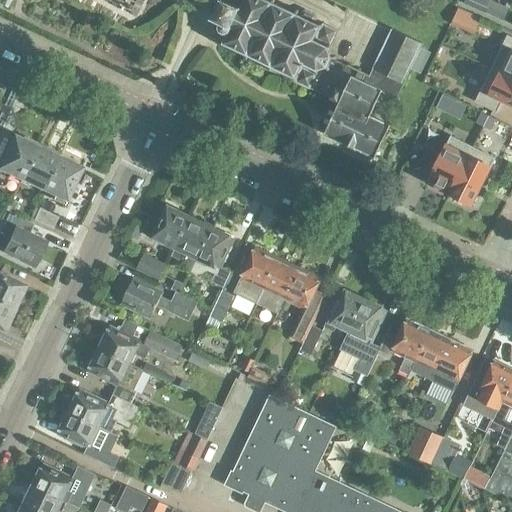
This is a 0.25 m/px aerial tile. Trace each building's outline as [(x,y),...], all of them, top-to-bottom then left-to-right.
[(300,17),(264,0),(239,0),(236,8),(222,1),(213,20),(222,24),(220,29),(220,32),(223,33),(221,37),(224,46),(293,78),(295,83),(339,103),(351,77),(329,66),(332,59),(328,49),(332,48),(330,45),(337,31),(324,25),(319,26),(315,24),(317,20),(316,16),(306,11),(302,13),(300,17)] [(491,2),(486,13),(504,22),(509,10),(491,2)] [(471,14),(459,9),(454,20),(466,25),(471,14)] [(419,74),(429,52),(419,47),(421,43),(390,29),(368,75),(365,74),(361,82),(351,77),(339,103),(324,134),(374,159),(390,126),(369,117),(381,93),(395,99),(409,69),(419,74)] [(511,36),(508,35),(492,69),(511,78),(511,36)] [(511,105),(511,78),(492,69),(475,102),(496,112),(502,100),(511,105)] [(447,113),(454,99),(444,94),(437,108),(447,113)] [(489,116),(482,113),(477,124),(484,127),(489,116)] [(489,116),(484,127),(491,131),(497,120),(489,116)] [(21,179),(36,147),(13,137),(0,165),(0,175),(7,178),(9,173),(21,179)] [(450,196),(473,147),(452,137),(428,185),(450,196)] [(43,189),(58,158),(36,147),(21,179),(19,182),(30,187),(32,184),(43,189)] [(495,158),(473,147),(450,196),(471,206),(495,158)] [(63,204),(80,168),(58,158),(43,189),(55,195),(53,199),(63,204)] [(6,211),(12,214),(14,215),(20,203),(12,199),(6,211)] [(52,228),(57,217),(36,207),(30,218),(52,228)] [(176,248),(190,218),(169,208),(155,237),(176,248)] [(33,267),(45,243),(28,235),(33,225),(11,214),(0,235),(10,240),(3,252),(33,267)] [(190,273),(211,229),(190,218),(176,248),(171,258),(182,263),(179,268),(190,273)] [(137,225),(136,227),(131,236),(138,239),(143,230),(143,228),(137,225)] [(215,275),(219,268),(233,239),(211,229),(190,273),(195,276),(201,276),(205,274),(208,271),(215,275)] [(256,303),(276,260),(255,249),(234,293),(256,303)] [(159,280),(166,266),(144,255),(137,270),(159,280)] [(277,313),(284,299),(297,270),(276,260),(256,303),(277,313)] [(303,342),(311,326),(325,296),(314,291),(319,280),(297,270),(284,299),(304,309),(290,336),(303,342)] [(0,275),(0,302),(14,309),(25,287),(0,275)] [(171,303),(160,297),(161,294),(132,280),(121,303),(150,317),(156,306),(189,322),(198,303),(176,293),(171,303)] [(176,293),(180,294),(184,285),(176,281),(172,290),(176,293)] [(342,290),(324,328),(334,332),(338,325),(348,330),(363,300),(342,290)] [(223,320),(234,298),(221,291),(212,310),(210,314),(223,320)] [(348,330),(341,346),(362,356),(356,369),(365,374),(377,349),(368,345),(373,334),(384,310),(363,300),(348,330)] [(0,327),(4,330),(14,309),(0,302),(0,327)] [(182,347),(126,320),(120,333),(111,328),(100,349),(129,364),(134,354),(144,358),(148,350),(174,362),(182,347)] [(378,355),(368,376),(380,382),(390,360),(389,359),(393,351),(405,356),(398,371),(408,376),(410,370),(414,361),(425,338),(428,332),(407,321),(398,340),(387,334),(377,354),(378,355)] [(310,355),(322,331),(311,326),(303,342),(299,350),(310,355)] [(414,361),(410,370),(431,380),(435,371),(446,348),(449,342),(428,332),(425,338),(414,361)] [(435,371),(431,380),(453,390),(457,381),(468,359),(471,352),(449,342),(446,348),(435,371)] [(129,364),(100,349),(89,371),(136,394),(146,372),(129,364)] [(247,373),(251,366),(253,361),(245,357),(239,369),(247,373)] [(501,402),(511,378),(511,371),(493,362),(479,391),(501,402)] [(170,384),(173,378),(144,364),(142,370),(170,384)] [(266,386),(271,375),(251,366),(247,373),(246,376),(266,386)] [(239,379),(241,374),(242,373),(228,367),(226,373),(237,378),(239,379)] [(510,437),(511,433),(511,378),(501,402),(489,427),(510,437)] [(107,404),(80,391),(69,413),(110,432),(114,423),(127,429),(138,407),(120,398),(112,394),(107,404)] [(398,511),(318,472),(339,428),(272,394),(228,485),(250,496),(248,500),(263,508),(266,504),(282,511),(398,511)] [(113,468),(118,456),(110,452),(118,436),(110,432),(69,413),(59,434),(86,447),(83,454),(113,468)] [(200,425),(195,435),(207,441),(207,440),(212,431),(200,425)] [(400,435),(388,429),(383,439),(396,445),(400,435)] [(443,440),(424,432),(413,455),(432,464),(443,440)] [(511,433),(510,437),(485,490),(511,502),(511,456),(511,457),(511,455),(511,433)] [(196,437),(181,467),(192,472),(206,442),(196,437)] [(449,472),(464,479),(470,466),(472,461),(457,454),(449,472)] [(173,463),(163,483),(182,492),(192,472),(181,467),(173,463)] [(43,466),(34,486),(77,507),(77,508),(89,485),(94,474),(78,466),(71,480),(43,466)] [(484,489),(491,476),(470,466),(464,479),(484,489)] [(74,511),(77,507),(34,486),(23,507),(33,511),(74,511)] [(141,511),(148,497),(126,487),(116,508),(124,511),(127,511),(130,507),(141,511)] [(164,511),(167,507),(154,500),(148,511),(164,511)] [(102,501),(96,511),(110,511),(113,507),(102,501)]
